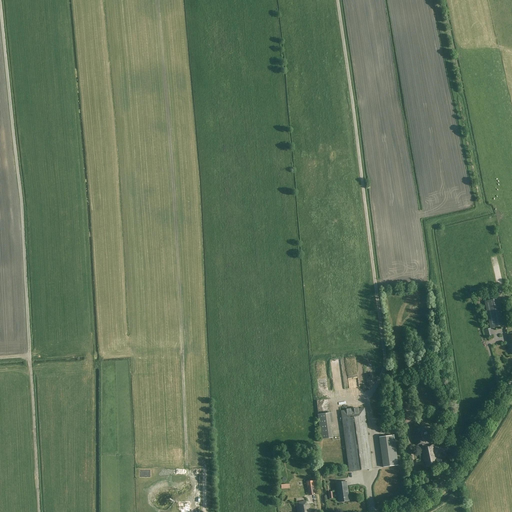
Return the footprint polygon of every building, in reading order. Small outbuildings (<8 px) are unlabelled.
[(491,328),(503,326),(498,299),(485,302),(491,328)] [(349,472),(372,469),(364,408),(358,409),(358,408),(353,409),(354,410),(350,410),(350,409),(346,409),(346,411),(341,411),(349,472)] [(317,414),(321,439),(333,438),(331,423),(333,423),(331,412),(317,414)] [(433,445),(430,445),(424,447),(424,444),(421,427),(412,429),(416,445),(420,445),(424,462),(425,461),(426,467),(443,464),(441,458),(435,459),(435,458),(436,458),(433,445)] [(392,436),(378,438),(381,467),(396,466),(392,436)] [(315,479),(306,481),(308,495),(315,494),(314,486),(315,485),(315,479)] [(346,481),(336,483),(339,502),(349,501),(346,481)] [(310,511),(309,504),(306,504),(306,501),(298,502),(298,506),(297,506),(297,511),(310,511)] [(188,511),(188,502),(178,503),(179,511),(188,511)]
